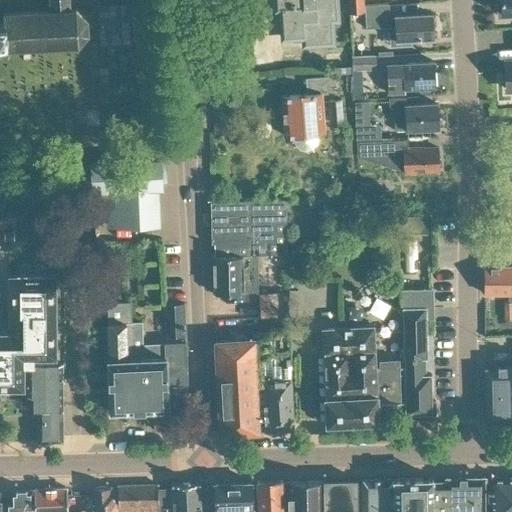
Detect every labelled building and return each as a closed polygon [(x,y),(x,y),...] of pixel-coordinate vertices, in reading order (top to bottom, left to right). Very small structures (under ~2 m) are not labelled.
[(69,10),(68,0),(49,0),(50,11),(3,13),(3,22),(0,21),(0,40),(4,41),(4,49),(77,45),(87,34),(87,19),(75,9),(69,10)] [(336,19),(334,0),(275,0),(277,9),(281,9),(283,37),(304,36),(304,44),(331,42),(330,19),(336,19)] [(347,0),(348,12),(363,11),(362,0),(347,0)] [(511,0),(500,0),(497,0),(498,16),(511,15),(511,0)] [(389,16),(388,4),(364,6),(366,28),(395,25),(396,39),(433,37),(431,13),(394,15),(394,16),(389,16)] [(276,48),(258,49),(259,75),(278,74),(276,48)] [(376,69),(376,56),(351,56),(351,69),(376,69)] [(388,93),(404,93),(404,87),(435,86),(434,61),(402,63),(386,64),(388,93)] [(317,138),(316,132),(324,132),(321,92),(327,92),(326,76),(306,78),(307,93),(281,95),(284,135),(292,134),(292,139),(294,146),(299,150),(305,151),(312,149),(316,144),(317,138)] [(405,104),(405,96),(388,97),(388,106),(393,106),(394,128),(406,127),(406,129),(438,127),(436,102),(405,104)] [(329,123),(342,122),(340,99),(328,100),(329,123)] [(354,140),(385,138),(384,125),(354,127),(354,140)] [(407,138),(356,140),(357,155),(373,161),(373,158),(393,157),(394,167),(404,170),(404,172),(421,171),(421,170),(438,169),(438,167),(440,165),(440,159),(438,157),(437,147),(423,147),(423,146),(407,147),(407,138)] [(109,188),(109,206),(110,224),(158,222),(156,186),(161,185),(160,160),(91,163),(92,189),(109,188)] [(360,197),(382,197),(381,182),(360,182),(360,197)] [(109,205),(109,206),(109,188),(92,189),(93,205),(109,205)] [(213,276),(211,276),(211,289),(213,289),(214,292),(248,292),(257,292),(257,254),(260,254),(286,254),(286,200),(278,200),(212,201),(212,242),(214,242),(234,241),(234,255),(214,255),(212,255),(213,276)] [(427,226),(431,217),(414,211),(411,220),(427,226)] [(417,267),(417,259),(416,239),(400,239),(401,270),(417,269),(417,267)] [(511,265),(484,266),(484,293),(511,292),(511,265)] [(45,274),(17,274),(17,275),(8,275),(9,323),(21,323),(21,332),(0,332),(0,389),(8,390),(8,389),(23,389),(23,365),(27,365),(27,366),(33,365),(33,363),(51,363),(50,357),(55,357),(54,274),(45,274)] [(269,293),(259,293),(260,317),(269,317),(269,293)] [(131,321),(130,300),(106,301),(107,322),(108,358),(110,409),(167,406),(167,397),(182,396),(187,390),(185,341),(142,343),(141,320),(131,321)] [(165,335),(185,335),(184,302),(163,303),(165,335)] [(426,306),(402,307),(403,364),(404,401),(404,414),(416,414),(416,416),(432,416),(432,417),(436,417),(435,399),(432,399),(431,373),(425,373),(425,357),(427,357),(426,318),(426,306)] [(271,332),(254,332),(254,339),(259,429),(265,428),(265,430),(293,429),(289,325),(271,326),(271,332)] [(373,325),(321,327),(325,397),(324,397),(326,422),(378,420),(377,402),(404,401),(403,364),(399,365),(398,358),(378,360),(379,367),(375,367),(373,325)] [(254,339),(216,341),(221,431),(259,430),(259,429),(254,339)] [(33,365),(27,366),(27,395),(31,395),(31,399),(33,399),(33,408),(37,408),(37,441),(62,440),(62,431),(62,405),(62,363),(51,363),(33,363),(33,365)] [(511,372),(494,373),(494,368),(484,368),(485,421),(511,420),(511,372)] [(511,511),(511,475),(489,476),(489,511),(511,511)] [(432,480),(432,511),(484,511),(484,476),(445,477),(445,480),(432,480)] [(432,511),(432,480),(432,477),(392,478),(393,511),(432,511)] [(323,479),(323,511),(357,511),(357,478),(323,479)] [(393,511),(392,478),(361,479),(361,511),(393,511)] [(323,511),(323,479),(288,480),(288,511),(323,511)] [(282,511),(282,480),(256,480),(257,511),(282,511)] [(252,511),(252,481),(213,482),(214,511),(252,511)] [(200,511),(199,482),(171,482),(171,490),(158,490),(158,511),(200,511)] [(157,483),(117,485),(117,511),(158,511),(158,490),(157,483)] [(91,506),(90,511),(117,511),(117,485),(92,486),(93,505),(91,506)] [(79,511),(80,511),(67,511),(66,487),(32,488),(33,511),(79,511)] [(9,511),(33,511),(32,488),(9,490),(9,511)]
